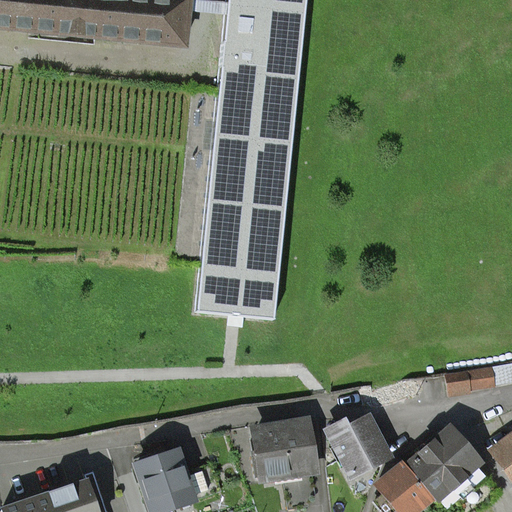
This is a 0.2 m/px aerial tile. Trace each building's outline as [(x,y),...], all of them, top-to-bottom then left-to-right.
[(0,0),(0,35),(186,53),(189,14),(190,2),(190,0),(0,0)] [(194,314),(274,322),(304,0),(225,0),(225,6),(224,18),(194,314)] [(225,6),(190,2),(189,14),(224,18),(225,6)] [(489,371),(446,383),(450,397),(493,385),(489,371)] [(344,423),(327,432),(350,476),(386,458),(367,420),(347,430),(344,423)] [(304,426),(255,433),(258,451),(252,452),(256,477),(310,469),(304,426)] [(477,464),(448,430),(403,469),(429,500),(431,503),(477,464)] [(511,437),(491,453),(511,482),(511,437)] [(176,453),(136,467),(150,511),(156,511),(220,491),(211,465),(183,475),(176,453)] [(414,511),(429,500),(403,469),(378,490),(396,511),(414,511)] [(95,511),(86,483),(1,511),(95,511)]
